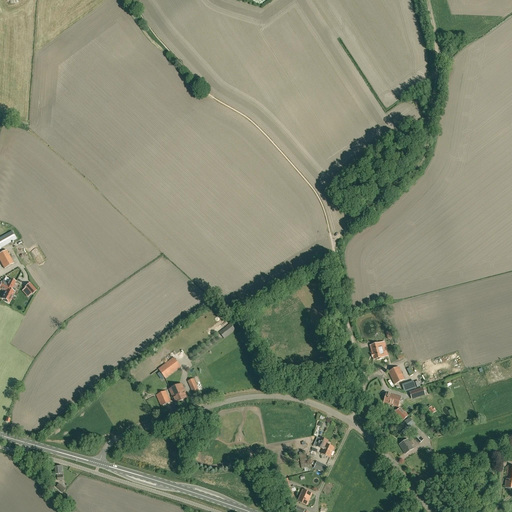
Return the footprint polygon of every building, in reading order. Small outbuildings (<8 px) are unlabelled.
[(0,238),(0,247),(0,248),(16,239),(12,232),(0,238)] [(0,254),(0,261),(4,269),(14,264),(6,251),(0,254)] [(4,293),(2,298),(6,300),(5,301),(9,303),(12,298),(11,298),(15,290),(13,288),(16,282),(10,279),(8,282),(3,280),(2,282),(1,282),(0,284),(1,285),(0,286),(0,289),(4,291),(4,293)] [(25,288),(22,291),(28,298),(31,295),(36,291),(30,283),(24,288),(25,288)] [(224,339),(235,330),(230,324),(220,333),(224,339)] [(401,345),(406,344),(405,339),(411,339),(410,333),(404,334),(404,337),(400,337),(401,345)] [(383,358),(379,343),(370,346),(374,360),(383,358)] [(174,358),(159,369),(165,378),(181,367),(174,358)] [(404,380),(398,368),(388,372),(394,385),(404,380)] [(196,383),(194,378),(188,381),(190,386),(194,395),(200,393),(196,384),(196,383)] [(406,391),(423,386),(421,380),(417,382),(417,380),(404,384),(406,391)] [(188,398),(181,384),(170,389),(176,403),(188,398)] [(411,399),(425,395),(422,387),(409,392),(411,399)] [(171,402),(166,391),(156,395),(161,406),(171,402)] [(401,397),(386,392),(383,403),(388,405),(389,404),(393,405),(393,406),(398,408),(401,397)] [(408,416),(400,408),(395,413),(403,421),(408,416)] [(414,425),(409,418),(405,422),(409,428),(414,425)] [(413,438),(420,444),(424,440),(417,434),(413,438)] [(318,443),(315,442),(313,446),(316,448),(317,447),(323,450),(325,444),(326,444),(328,441),(321,438),(318,443)] [(407,440),(399,445),(405,454),(413,449),(411,446),(413,444),(411,441),(409,443),(407,440)] [(334,448),(326,444),(325,444),(323,450),(321,454),(330,458),(334,448)] [(306,454),(299,455),(301,469),(308,468),(307,463),(309,463),(309,459),(306,459),(306,454)] [(326,466),(317,462),(314,468),(323,472),(326,466)] [(54,467),(55,475),(57,475),(58,481),(63,480),(62,467),(54,467)] [(56,487),(63,493),(66,489),(61,483),(56,487)] [(295,500),(290,488),(286,489),(290,502),(295,500)] [(307,505),(312,494),(303,490),(298,502),(307,505)]
